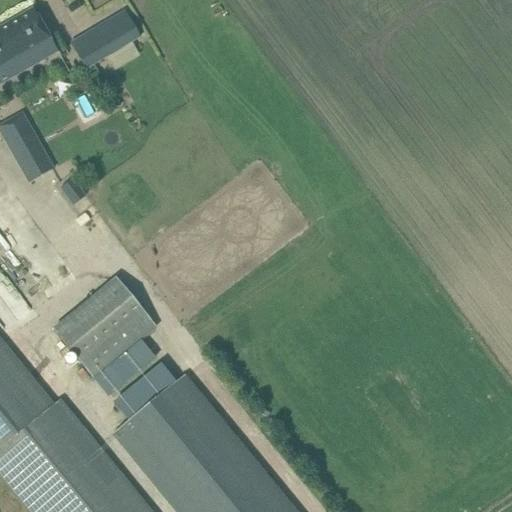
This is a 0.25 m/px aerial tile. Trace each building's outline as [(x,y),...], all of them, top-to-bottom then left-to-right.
[(0,84),(57,53),(33,10),(0,28),(0,84)] [(70,44),(85,70),(139,39),(123,12),(70,44)] [(14,117),(0,124),(0,134),(28,184),(54,169),(29,124),(23,112),(14,117)] [(73,180),(62,189),(73,205),(85,196),(73,180)] [(94,377),(159,327),(121,277),(56,328),(94,377)] [(0,476),(29,511),(152,511),(61,399),(54,405),(0,340),(0,476)] [(133,348),(100,376),(117,395),(149,367),(133,348)] [(295,511),(185,376),(113,434),(177,511),(295,511)]
